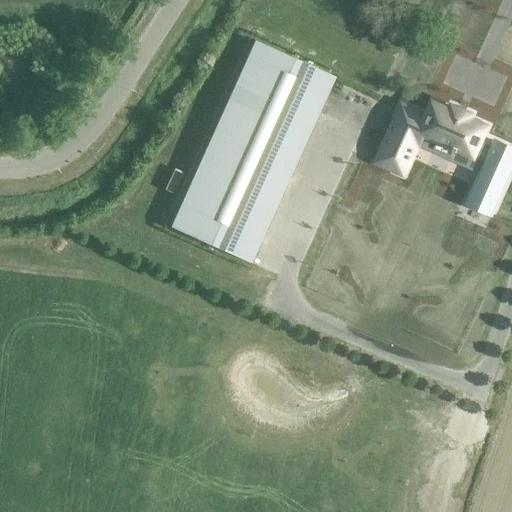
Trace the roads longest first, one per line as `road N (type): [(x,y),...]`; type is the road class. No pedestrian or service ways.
road 1 (residential): [(0,165),(67,157),(175,0)]
road 2 (unknown): [(511,172),(477,177),(384,144)]
